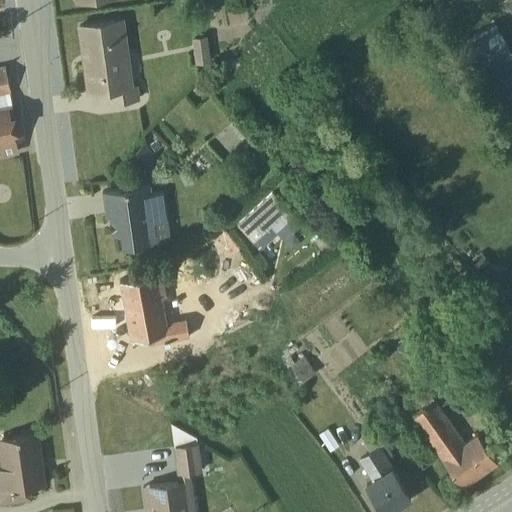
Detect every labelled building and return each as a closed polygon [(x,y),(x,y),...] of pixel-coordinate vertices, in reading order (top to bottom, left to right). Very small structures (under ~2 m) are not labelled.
[(109,103),(139,98),(137,85),(133,85),(124,19),(79,25),(88,93),(108,90),(109,103)] [(208,34),(194,35),(196,61),(210,60),(208,34)] [(10,92),(4,67),(0,67),(0,157),(17,154),(14,141),(12,133),(18,132),(14,115),(9,116),(7,108),(12,107),(9,93),(10,92)] [(511,68),(497,76),(511,104),(511,68)] [(141,145),(128,159),(139,170),(153,156),(141,145)] [(150,185),(102,192),(106,217),(109,217),(112,234),(120,233),(122,246),(169,240),(167,219),(166,219),(162,192),(151,194),(150,185)] [(490,264),(481,252),(470,261),(479,273),(490,264)] [(468,274),(457,261),(438,277),(456,302),(473,290),(464,278),(468,274)] [(161,271),(119,280),(132,339),(146,337),(147,344),(188,336),(185,318),(165,322),(161,297),(165,297),(161,271)] [(208,339),(227,327),(210,301),(191,314),(208,339)] [(297,352),(277,365),(291,387),(311,374),(297,352)] [(425,388),(404,404),(462,487),(496,462),(476,434),(464,442),(425,388)] [(201,466),(198,443),(197,442),(196,437),(170,423),(173,446),(172,446),(177,481),(142,486),(146,511),(194,511),(189,472),(201,470),(201,466)] [(387,441),(379,428),(361,439),(369,452),(357,459),(370,478),(365,482),(383,511),(385,511),(409,497),(391,466),(396,462),(384,443),(387,441)] [(0,467),(0,502),(30,498),(29,486),(44,484),(37,433),(0,438),(0,464),(0,468),(0,467)]
